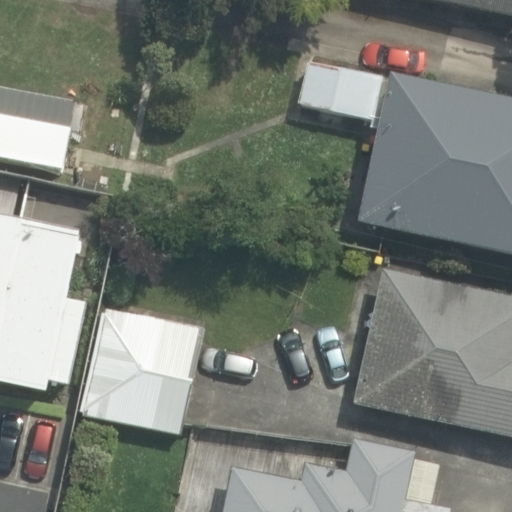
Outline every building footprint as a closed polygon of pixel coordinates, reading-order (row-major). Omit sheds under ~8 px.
[(511,0),(427,0),(509,18),(511,0)] [(511,104),(296,61),(286,110),(362,125),(342,223),(511,257),(511,104)] [(115,104),(73,99),(62,185),(104,191),(115,104)] [(0,176),(49,185),(60,118),(0,107),(0,176)] [(0,393),(28,399),(31,383),(61,389),(79,300),(49,294),(62,233),(0,220),(0,393)] [(362,340),(349,402),(511,436),(511,353),(500,350),(511,293),(511,292),(378,263),(362,340)] [(190,420),(338,451),(343,427),(349,402),(362,340),(214,309),(190,420)] [(192,323),(96,310),(80,420),(177,434),(192,323)] [(405,441),(343,427),(338,451),(334,472),(229,449),(215,511),(431,511),(392,504),(405,441)]
